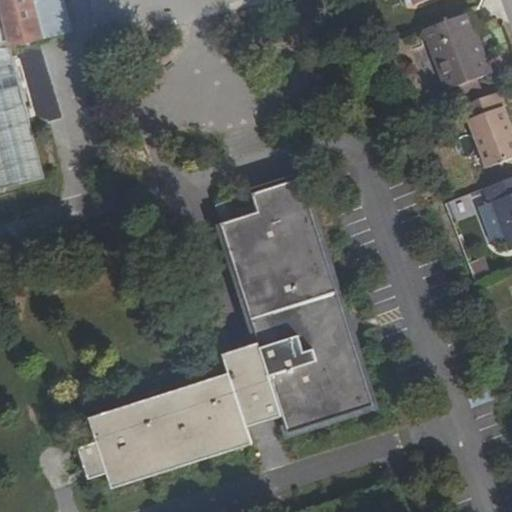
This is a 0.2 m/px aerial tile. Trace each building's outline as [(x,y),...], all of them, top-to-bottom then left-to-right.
[(0,0),(0,184),(49,171),(13,45),(1,0),(0,0)] [(1,0),(13,45),(15,45),(45,36),(69,29),(62,0),(1,0)] [(471,9),(465,11),(480,52),(486,49),(471,9)] [(465,11),(426,25),(448,87),(494,70),(486,49),(480,52),(465,11)] [(505,88),(462,104),(467,120),(471,119),(489,167),(511,158),(511,118),(507,106),(510,105),(505,88)] [(511,175),(487,184),(493,202),(497,201),(511,239),(511,175)] [(287,431),(373,404),(303,186),(217,213),(258,341),(261,350),(265,363),(281,413),(287,431)] [(228,371),(86,414),(94,439),(76,444),(87,477),(105,471),(109,485),(251,442),(245,424),(281,413),(265,363),(261,350),(258,341),(223,352),(228,371)]
